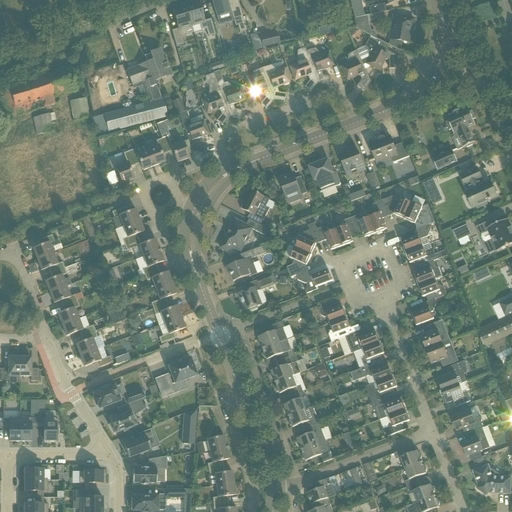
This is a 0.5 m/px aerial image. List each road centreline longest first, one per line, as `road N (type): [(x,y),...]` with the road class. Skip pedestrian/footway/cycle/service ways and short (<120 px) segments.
road 1 (residential): [(233,170),(230,132),(338,94),(355,122)]
road 2 (unclassified): [(0,64),(155,0)]
road 3 (residential): [(77,383),(218,335)]
road 4 (residential): [(294,482),(427,431)]
road 5 (residential): [(280,440),(235,328),(218,335)]
road 6 (residential): [(427,431),(382,302)]
road 7 (residential): [(236,380),(229,405),(255,511)]
road 8 (tertiary): [(233,170),(355,122)]
road 9 (unclassified): [(511,154),(478,82),(442,58)]
